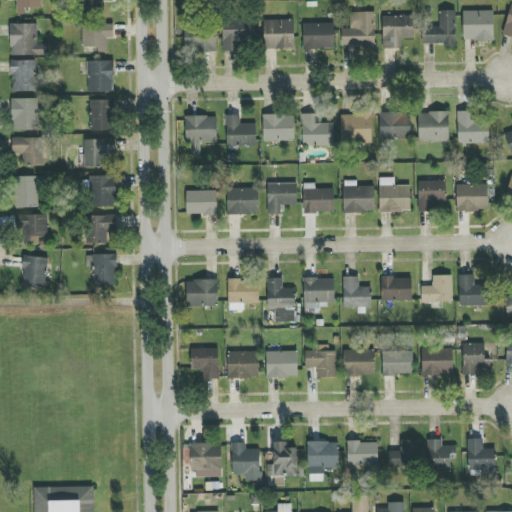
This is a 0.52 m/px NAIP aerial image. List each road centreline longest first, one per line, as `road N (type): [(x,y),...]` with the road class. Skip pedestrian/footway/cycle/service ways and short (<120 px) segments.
road 1 (tertiary): [(138,0),(148,511)]
road 2 (tertiary): [(168,511),(159,0)]
road 3 (residential): [(141,248),(511,243)]
road 4 (residential): [(140,86),(510,81)]
road 5 (residential): [(147,413),(511,409)]
